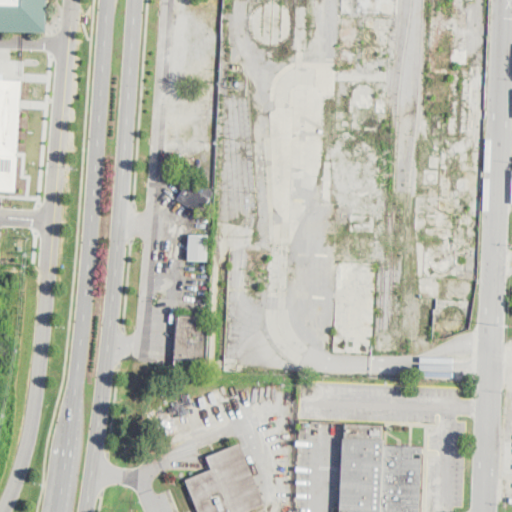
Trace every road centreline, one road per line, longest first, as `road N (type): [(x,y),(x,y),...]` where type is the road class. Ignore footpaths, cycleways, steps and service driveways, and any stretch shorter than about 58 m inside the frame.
road 1 (residential): [(3,511),(34,414),(72,0)]
road 2 (secondary): [(108,0),(79,372),(59,511)]
road 3 (secondary): [(87,511),(110,346),(135,0)]
road 4 (residential): [(505,0),(483,511)]
